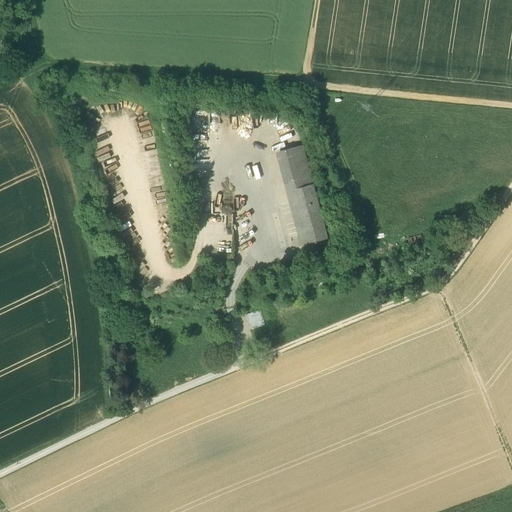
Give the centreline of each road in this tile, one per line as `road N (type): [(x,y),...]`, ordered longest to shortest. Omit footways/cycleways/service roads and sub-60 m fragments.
road 1 (track): [(105,422),(105,248),(74,135),(31,75)]
road 2 (track): [(21,0),(33,22),(31,75),(182,73),(304,86)]
road 3 (track): [(511,186),(435,290),(237,366)]
road 4 (track): [(304,86),(511,105)]
road 5 (track): [(435,290),(511,448)]
